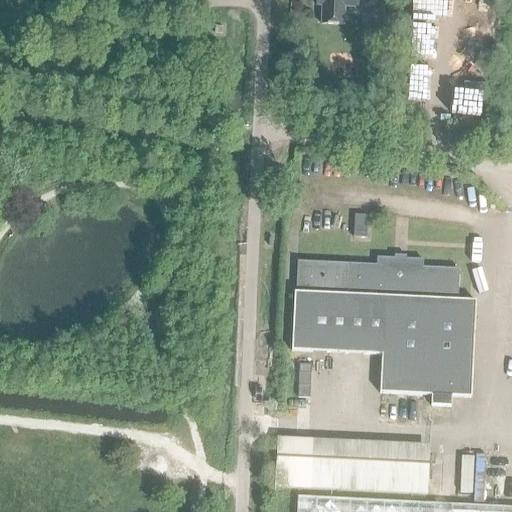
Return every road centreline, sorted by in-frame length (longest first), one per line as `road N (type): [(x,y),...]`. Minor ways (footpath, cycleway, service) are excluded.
road 1 (unclassified): [(241,511),(256,130)]
road 2 (unclassified): [(256,130),(511,169)]
road 3 (track): [(0,419),(143,437),(242,483)]
road 4 (unclassified): [(256,130),(262,0)]
